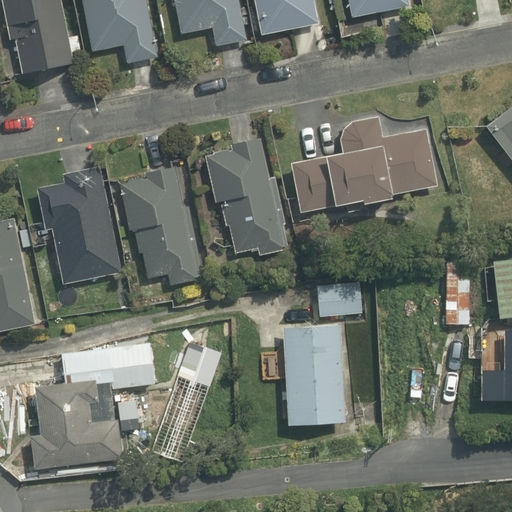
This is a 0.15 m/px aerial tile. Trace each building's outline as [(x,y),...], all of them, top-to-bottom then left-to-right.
[(69,70),(55,0),(4,0),(19,79),(69,70)] [(83,0),(97,60),(126,54),(130,70),(166,62),(151,0),(83,0)] [(179,0),(189,39),(213,33),(218,54),(249,46),(237,0),(179,0)] [(313,34),(308,0),(258,0),(263,40),(313,34)] [(411,0),(348,0),(351,22),(414,13),(411,0)] [(511,122),(494,134),(511,161),(511,122)] [(346,162),(295,171),(305,222),(343,215),(344,225),(401,214),(399,200),(441,192),(431,138),(382,147),(377,123),(340,130),(346,162)] [(206,164),(237,265),(258,258),(260,265),(294,254),(261,147),(206,164)] [(65,290),(124,279),(108,187),(101,188),(99,174),(59,181),(61,192),(38,196),(45,237),(55,235),(65,290)] [(120,188),(143,286),(169,280),(171,290),(203,283),(177,175),(120,188)] [(0,224),(0,339),(40,332),(20,221),(0,224)] [(511,263),(496,266),(506,326),(511,324),(511,263)] [(471,330),(471,273),(448,273),(447,330),(471,330)] [(362,283),(319,288),(323,324),(366,320),(362,283)] [(345,328),(289,329),(291,435),(347,434),(345,328)] [(511,332),(508,333),(508,375),(485,375),(484,408),(511,408),(511,332)] [(156,351),(63,359),(65,387),(40,390),(44,440),(32,441),(36,479),(124,470),(117,395),(160,391),(156,351)]
